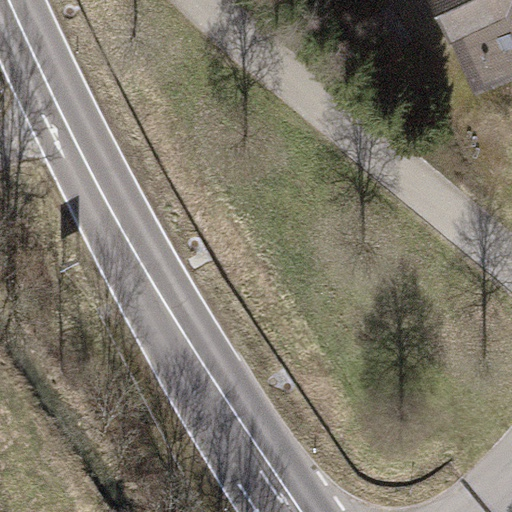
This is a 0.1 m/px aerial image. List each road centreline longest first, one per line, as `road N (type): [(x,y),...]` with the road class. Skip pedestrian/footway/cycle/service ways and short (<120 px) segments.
road 1 (primary): [(22,0),(53,76),(193,343),(301,511)]
road 2 (residential): [(223,0),(511,250)]
